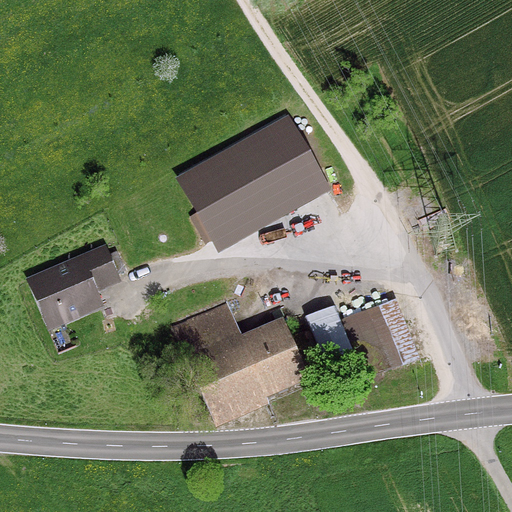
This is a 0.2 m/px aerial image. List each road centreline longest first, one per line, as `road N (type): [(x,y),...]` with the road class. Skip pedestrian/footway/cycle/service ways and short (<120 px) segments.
road 1 (tertiary): [(0,438),(218,445),(511,413)]
road 2 (track): [(241,0),(376,201),(446,340),(462,416)]
